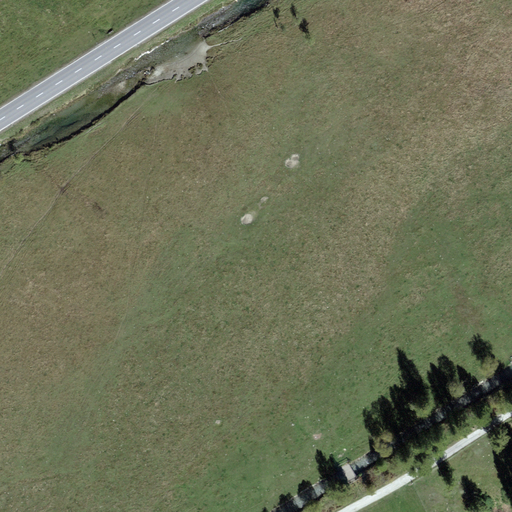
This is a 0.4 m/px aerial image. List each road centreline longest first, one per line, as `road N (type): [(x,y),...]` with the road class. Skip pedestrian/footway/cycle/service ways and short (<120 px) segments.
road 1 (primary): [(0,120),(190,0)]
road 2 (track): [(350,511),(511,412)]
